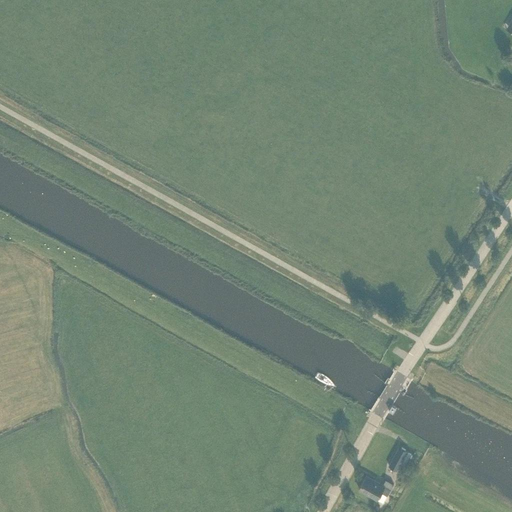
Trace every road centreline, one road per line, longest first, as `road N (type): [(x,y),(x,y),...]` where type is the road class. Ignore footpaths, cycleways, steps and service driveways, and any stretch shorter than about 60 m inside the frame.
road 1 (tertiary): [(322,511),(421,342)]
road 2 (tertiary): [(511,206),(421,342)]
